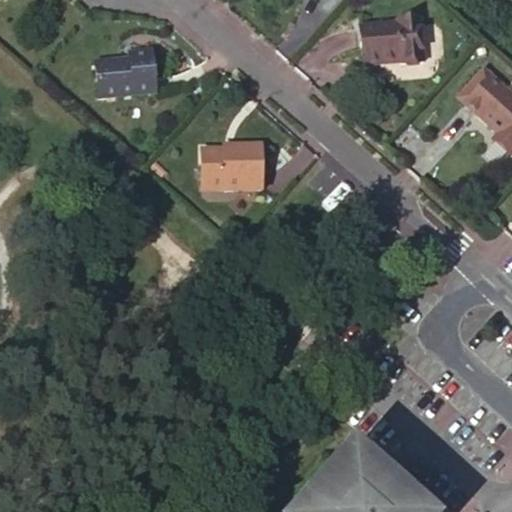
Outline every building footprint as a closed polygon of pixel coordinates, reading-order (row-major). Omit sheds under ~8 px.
[(399,67),(421,66),(418,23),(396,24),(396,27),(359,29),(361,68),(382,67),(382,63),(399,62),(399,67)] [(96,105),(154,100),(149,57),(127,58),(128,66),(92,68),(96,105)] [(495,142),(511,156),(511,99),(483,75),(459,102),(478,119),(477,120),(498,138),(495,142)] [(509,160),(511,156),(495,142),(491,145),(509,160)] [(235,154),(223,154),(200,155),(201,194),(261,192),(260,149),(235,149),(235,154)] [(346,458),(324,481),(331,488),(352,464),(346,458)] [(419,511),(380,477),(374,484),(352,464),(331,488),(324,481),(304,504),(312,511),(419,511)]
